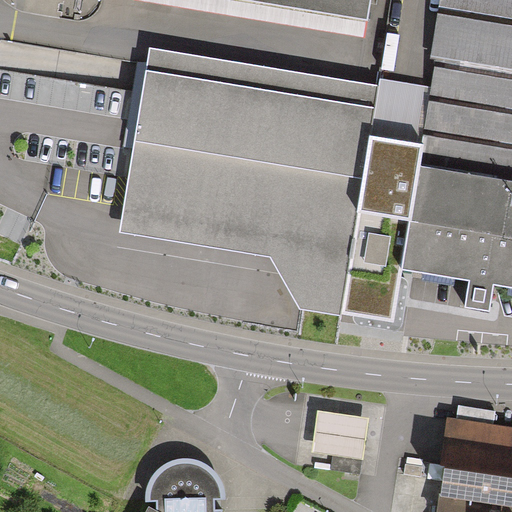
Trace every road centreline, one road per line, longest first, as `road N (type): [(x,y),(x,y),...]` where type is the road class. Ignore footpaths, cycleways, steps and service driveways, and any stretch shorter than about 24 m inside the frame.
road 1 (tertiary): [(511,384),(399,378),(245,355)]
road 2 (tertiary): [(245,355),(0,287)]
road 3 (residential): [(350,511),(237,452),(222,436),(245,355)]
